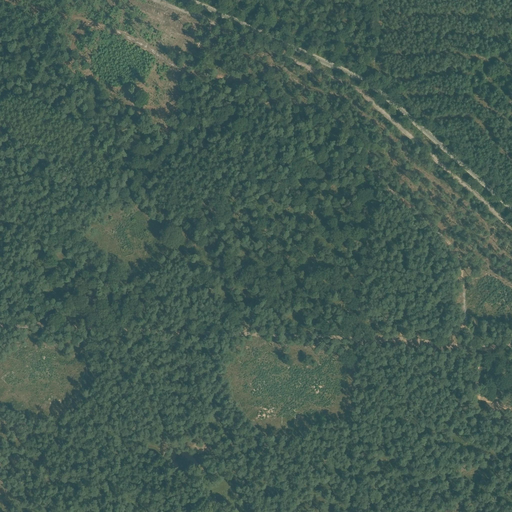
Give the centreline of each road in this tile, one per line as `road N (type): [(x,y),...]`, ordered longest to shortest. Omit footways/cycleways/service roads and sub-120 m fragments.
road 1 (track): [(511,348),(0,326)]
road 2 (tertiary): [(511,209),(371,85),(178,0)]
